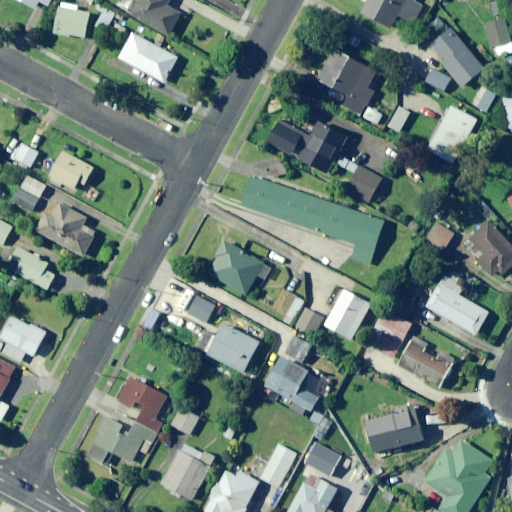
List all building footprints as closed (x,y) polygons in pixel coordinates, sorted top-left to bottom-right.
[(17,0),(37,10),(41,2),(50,6),(53,0),(17,0)] [(172,0),(141,0),(133,16),(171,37),(183,14),(169,7),(172,0)] [(369,0),(362,12),(392,29),(399,16),(414,25),(425,6),(415,1),(415,0),(369,0)] [(80,6),(63,2),(55,34),(86,41),(93,15),(79,11),(80,6)] [(511,53),(511,36),(507,19),(487,25),(493,49),(496,48),(498,57),(511,53)] [(128,29),(118,24),(111,39),(120,44),(128,29)] [(486,70),(453,28),(433,44),(447,61),(444,64),(463,88),(486,70)] [(180,58),(135,34),(121,59),(166,83),(180,58)] [(370,107),(386,77),(334,49),(318,80),(349,96),(343,108),(380,127),(386,116),(370,107)] [(511,80),(511,54),(492,60),(498,84),(511,80)] [(452,79),(435,69),(427,82),(445,92),(452,79)] [(511,94),(505,91),(490,118),(511,129),(511,94)] [(478,118),(455,105),(429,150),(452,163),(478,118)] [(412,113),(402,107),(390,127),(401,133),(412,113)] [(307,149),(301,160),(327,172),(346,131),(321,119),(313,136),(307,149)] [(40,152),(24,144),(16,160),(32,168),(40,152)] [(96,169),(90,165),(65,152),(51,177),(53,178),(51,182),(62,188),(64,184),(76,190),(81,181),(87,185),(96,169)] [(271,170),(271,178),(285,178),(284,160),(270,160),(260,160),(260,170),(271,170)] [(386,180),(359,166),(345,193),(371,207),(386,180)] [(29,176),(22,190),(40,200),(48,186),(29,176)] [(388,222),(254,176),(244,206),(358,245),(353,258),(373,265),(388,222)] [(22,190),(20,189),(13,202),(33,213),(40,200),(22,190)] [(88,218),(64,205),(57,218),(48,213),(38,231),(85,258),(96,238),(81,230),(88,218)] [(458,232),(435,218),(421,240),(443,255),(458,232)] [(15,228),(0,220),(0,243),(5,247),(15,228)] [(511,242),(492,221),(467,245),(478,257),(476,259),(494,278),(501,272),(505,277),(511,270),(511,242)] [(210,274),(248,295),(259,276),(269,282),(276,268),(238,247),(239,245),(225,237),(216,254),(220,257),(210,274)] [(19,246),(12,259),(21,264),(17,273),(39,285),(50,291),(58,276),(47,270),(50,263),(19,246)] [(459,288),(463,281),(446,272),(426,306),(448,318),(478,336),(491,313),(461,295),(464,291),(459,288)] [(421,294),(404,286),(395,305),(411,313),(421,294)] [(306,301),(285,289),(274,310),(295,321),(306,301)] [(373,304),(347,290),(327,326),(353,340),(373,304)] [(217,306),(199,297),(189,314),(207,324),(217,306)] [(326,320),(309,309),(298,327),(316,337),(326,320)] [(414,324),(391,313),(386,322),(381,320),(368,346),(397,360),(414,324)] [(48,334),(13,316),(1,338),(36,357),(48,334)] [(261,343),(226,325),(210,355),(245,374),(261,343)] [(303,367),(315,345),(297,335),(285,357),(283,356),(267,387),(314,412),(330,381),(312,372),(303,367)] [(454,364),(414,342),(400,366),(441,388),(454,364)] [(19,368),(0,357),(0,419),(3,421),(11,406),(1,401),(19,368)] [(151,431),(153,432),(171,398),(133,378),(120,402),(135,410),(139,403),(146,407),(137,423),(110,409),(98,431),(102,433),(96,444),(88,457),(104,465),(108,467),(112,460),(108,458),(111,452),(120,457),(133,464),(151,431)] [(203,415),(183,405),(172,426),(191,436),(203,415)] [(426,441),(417,406),(390,412),(391,416),(367,422),(374,454),(426,441)] [(496,461),(463,440),(454,453),(448,450),(426,483),(448,497),(440,510),(443,511),(471,511),(494,478),(487,474),(496,461)] [(217,459),(187,442),(163,484),(193,501),(217,459)] [(299,454),(280,444),(262,479),(281,489),(299,454)] [(318,446),(313,455),(337,470),(343,461),(318,446)] [(331,471),(311,460),(304,472),(311,476),(290,511),(333,511),(328,509),(340,489),(325,481),(331,471)] [(238,477),(228,472),(206,511),(207,511),(249,511),(251,509),(248,507),(261,483),(241,472),(238,477)]
